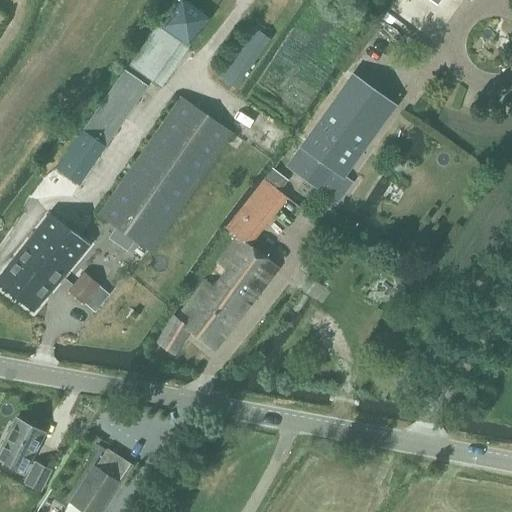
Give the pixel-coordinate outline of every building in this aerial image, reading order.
[(181,1),(163,28),(189,46),(207,19),(181,1)] [(157,25),(130,65),(163,88),(190,48),(157,25)] [(218,76),(237,89),(272,40),(253,27),(218,76)] [(72,196),(148,88),(125,72),(49,179),(72,196)] [(289,165),(328,194),(393,104),(354,75),(289,165)] [(234,134),(180,96),(98,215),(152,253),(234,134)] [(178,317),(174,315),(159,341),(175,353),(190,329),(215,349),(279,268),(251,246),(289,197),(280,190),(289,180),(272,168),(225,228),(239,238),(219,264),(225,269),(214,287),(206,281),(178,317)] [(50,214),(0,276),(0,282),(34,311),(36,313),(60,283),(66,276),(91,245),(50,214)] [(85,273),(70,291),(85,303),(100,285),(85,273)] [(3,447),(9,450),(7,455),(25,464),(27,459),(30,461),(45,433),(17,419),(3,447)] [(96,468),(94,467),(72,502),(87,511),(99,511),(118,484),(120,485),(133,466),(108,450),(96,468)] [(36,462),(25,483),(41,491),(51,470),(36,462)]
